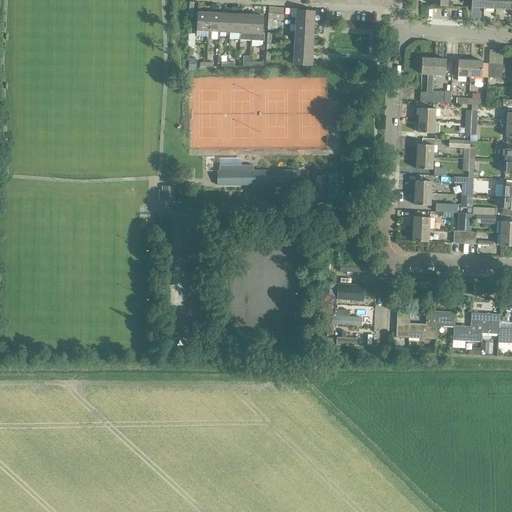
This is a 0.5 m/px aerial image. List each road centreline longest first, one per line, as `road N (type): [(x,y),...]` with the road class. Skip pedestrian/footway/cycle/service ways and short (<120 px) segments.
road 1 (residential): [(384,258),(397,29)]
road 2 (residential): [(511,265),(384,258)]
